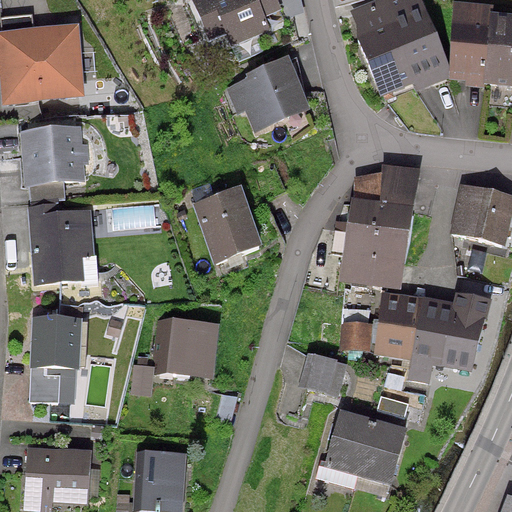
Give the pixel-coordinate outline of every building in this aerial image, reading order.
[(278,0),(192,0),(210,40),(227,33),(232,46),(271,29),(266,15),(282,9),(278,0)] [(301,0),(280,0),(288,18),(304,12),(301,0)] [(450,66),(421,0),(376,0),(351,10),(356,24),(358,37),(380,95),(413,84),(416,91),(449,79),(450,66)] [(450,66),(449,79),(466,80),(465,86),(484,87),(484,84),(491,12),(493,12),(494,4),(454,1),(450,66)] [(511,13),(493,12),(491,12),(484,84),(511,86),(511,13)] [(1,18),(3,31),(34,27),(32,14),(1,18)] [(3,31),(0,31),(0,63),(4,105),(85,96),(79,23),(34,27),(3,31)] [(310,108),(289,54),(246,73),(247,77),(224,89),(238,115),(246,111),(255,133),(310,108)] [(81,126),(21,131),(25,187),(30,186),(64,183),(85,182),(85,164),(90,165),(88,144),(83,144),(81,126)] [(383,171),(380,200),(412,205),(420,169),(383,165),(383,171)] [(380,200),(383,171),(354,177),(355,196),(380,200)] [(30,186),(31,206),(59,203),(59,198),(65,198),(64,183),(30,186)] [(263,244),(242,184),(193,204),(215,264),(263,244)] [(511,195),(461,184),(450,233),(506,246),(511,217),(511,195)] [(408,230),(412,205),(380,200),(355,196),(353,196),(347,221),(408,230)] [(29,206),(35,286),(81,281),(85,281),(83,257),(95,256),(92,209),(59,210),(59,203),(31,206),(29,206)] [(153,206),(112,209),(114,230),(155,227),(153,206)] [(188,217),(184,210),(176,214),(179,220),(188,217)] [(408,230),(347,221),(344,249),(406,258),(408,230)] [(401,289),(406,258),(344,249),(339,281),(401,289)] [(81,281),(82,287),(98,286),(96,256),(95,256),(83,257),(85,281),(81,281)] [(374,355),(411,360),(420,296),(383,291),(374,355)] [(433,365),(472,372),(485,319),(487,319),(493,299),(456,292),(453,302),(420,296),(411,360),(408,379),(430,384),(433,365)] [(82,318),(33,317),(29,402),(75,404),(77,369),(80,369),(80,366),(82,322),(82,318)] [(158,320),(155,366),(154,375),(214,379),(220,323),(158,320)] [(88,322),(82,322),(80,366),(86,367),(88,322)] [(372,324),(342,322),(340,350),(370,352),(372,324)] [(308,352),(299,386),(339,397),(348,364),(337,361),(338,360),(308,352)] [(138,356),(137,365),(147,365),(148,357),(138,356)] [(152,397),(154,375),(155,366),(147,365),(137,365),(134,364),(131,395),(152,397)] [(237,397),(222,394),(216,420),(231,424),(237,397)] [(408,404),(381,396),(377,410),(404,418),(408,404)] [(324,467),(358,476),(373,418),(340,409),(325,462),(324,467)] [(408,427),(373,418),(358,476),(390,485),(392,486),(408,427)] [(27,447),(23,511),(51,511),(52,503),(88,505),(89,498),(90,469),(92,450),(27,447)] [(183,511),(187,453),(137,452),(134,502),(133,511),(134,511),(183,511)] [(324,467),(325,462),(321,460),(316,478),(355,489),(358,476),(324,467)] [(101,469),(90,469),(89,498),(99,499),(101,469)] [(358,476),(355,489),(387,497),(390,485),(358,476)] [(132,511),(133,511),(134,502),(130,503),(130,495),(118,494),(116,511),(132,511)] [(511,511),(511,495),(507,494),(500,511),(511,511)]
